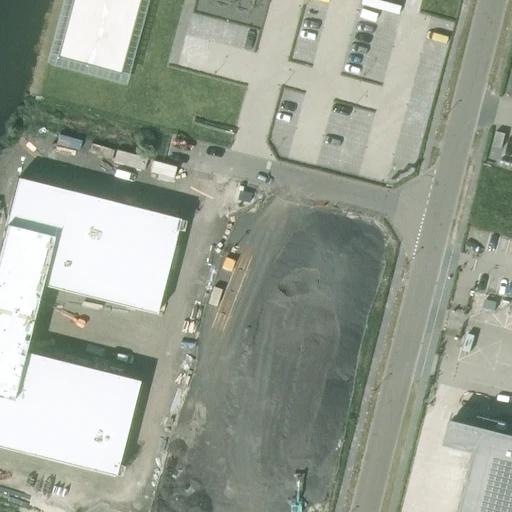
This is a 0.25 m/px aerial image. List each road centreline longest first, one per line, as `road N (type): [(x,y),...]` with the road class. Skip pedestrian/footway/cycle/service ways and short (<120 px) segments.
road 1 (unclassified): [(437,217),(364,511)]
road 2 (unclassified): [(193,155),(437,217)]
road 3 (unclassified): [(492,0),(437,217)]
